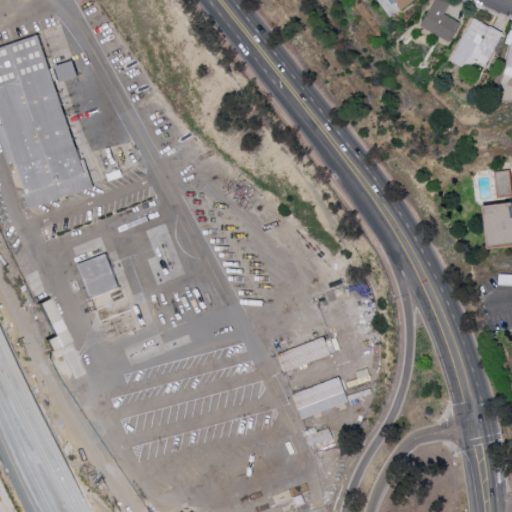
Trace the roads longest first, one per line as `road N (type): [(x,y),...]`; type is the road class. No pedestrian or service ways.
road 1 (primary): [(374,193),(410,313),(407,375),(344,511)]
road 2 (secondary): [(478,429),(434,295),(374,193)]
road 3 (secondary): [(374,193),(220,0)]
